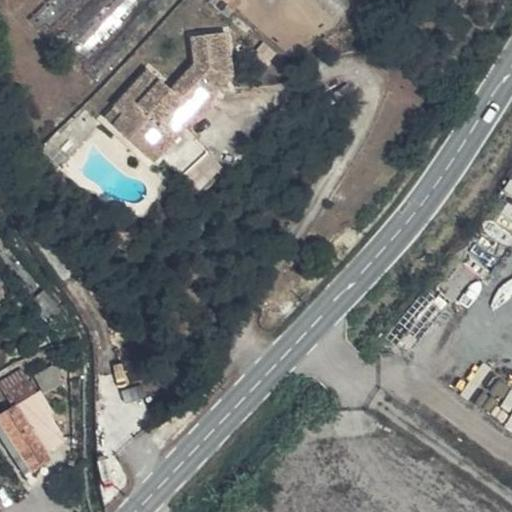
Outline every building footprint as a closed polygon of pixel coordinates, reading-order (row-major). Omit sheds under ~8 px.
[(226,33),(194,37),(197,61),(172,91),(149,69),(116,107),(124,116),(113,127),(129,142),(138,133),(161,151),(231,73),(226,33)] [(124,116),(116,107),(105,120),(113,127),(124,116)] [(152,162),(161,151),(138,133),(129,142),(152,162)] [(204,188),(225,166),(207,149),(186,171),(204,188)] [(0,343),(0,363),(10,355),(0,343)] [(14,404),(40,389),(26,365),(1,380),(14,404)] [(23,401),(54,455),(73,444),(42,390),(23,401)] [(0,428),(0,481),(13,499),(29,486),(24,478),(42,465),(24,441),(26,439),(12,420),(0,428)]
